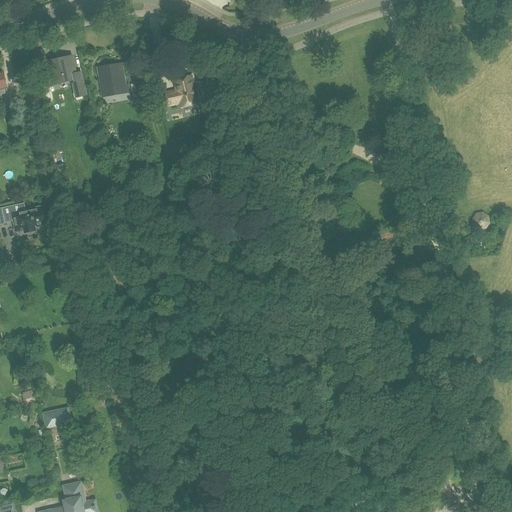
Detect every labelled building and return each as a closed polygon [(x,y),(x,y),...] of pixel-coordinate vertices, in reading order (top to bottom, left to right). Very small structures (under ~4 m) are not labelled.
[(31,55),(34,66),(46,63),(43,52),(31,55)] [(46,76),(47,81),(53,79),(55,85),(72,81),(77,98),(87,95),(81,73),(77,74),(75,67),(71,69),(68,58),(49,62),(52,74),(46,76)] [(100,81),(101,86),(103,86),(104,91),(114,89),(115,94),(124,92),(125,94),(130,93),(129,85),(124,86),(121,67),(100,70),(102,80),(100,81)] [(0,95),(7,93),(6,88),(8,88),(4,73),(0,74),(0,95)] [(167,94),(170,106),(180,103),(181,107),(199,103),(192,76),(175,80),(178,91),(167,94)] [(19,80),(21,89),(23,89),(26,101),(28,101),(29,105),(30,105),(36,129),(45,127),(44,125),(38,103),(39,103),(34,86),(31,77),(19,80)] [(113,109),(140,110),(140,98),(123,98),(123,101),(113,101),(113,109)] [(212,112),(215,126),(224,124),(220,110),(212,112)] [(25,202),(2,207),(2,206),(1,207),(1,208),(2,208),(5,222),(4,222),(5,223),(6,223),(6,222),(14,220),(16,230),(24,228),(25,232),(36,229),(35,226),(46,223),(42,206),(26,209),(25,202)] [(477,214),(473,220),(474,228),(480,232),(487,230),(491,224),(490,217),(484,213),(477,214)] [(33,393),(23,395),(25,405),(35,402),(33,393)] [(67,411),(45,416),(48,427),(70,422),(67,411)] [(50,511),(95,511),(94,502),(84,505),(82,498),(79,499),(76,485),(68,487),(70,494),(67,494),(68,501),(65,502),(66,509),(50,511)]
